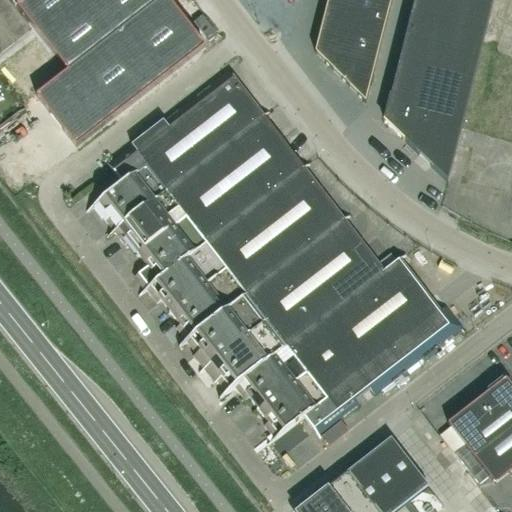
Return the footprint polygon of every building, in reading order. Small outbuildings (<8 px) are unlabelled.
[(0,0),(0,54),(29,32),(4,0),(0,0)] [(15,8),(40,40),(91,0),(23,0),(15,7),(15,8)] [(203,48),(165,0),(159,0),(66,73),(34,97),(74,148),(114,117),(203,48)] [(91,0),(40,40),(66,73),(159,0),(91,0)] [(291,0),(272,0),(267,26),(284,31),(291,0)] [(326,0),(325,8),(384,23),(389,0),(326,0)] [(413,0),(382,122),(445,184),(491,0),(413,0)] [(358,40),(378,45),(384,23),(325,8),(319,30),(339,35),(358,40)] [(330,71),(339,35),(319,30),(313,54),(330,71)] [(346,87),(358,40),(339,35),(330,71),(346,87)] [(363,104),(378,45),(358,40),(346,87),(363,104)] [(225,72),(145,135),(188,190),(268,127),(225,72)] [(268,127),(188,190),(230,244),(311,182),(268,127)] [(106,164),(113,174),(122,185),(97,205),(107,218),(103,221),(124,248),(127,245),(147,269),(143,273),(153,286),(145,292),(155,306),(159,303),(178,328),(175,331),(195,357),(191,359),(212,386),(216,383),(225,396),(233,390),(243,403),(247,399),(267,425),(263,428),(273,442),(301,420),(317,440),(357,409),(351,401),(314,353),(272,299),(230,244),(188,190),(145,135),(106,164)] [(335,179),(322,191),(332,202),(345,190),(335,179)] [(311,182),(230,244),(272,299),(353,236),(311,182)] [(353,236),(272,299),(314,353),(411,278),(398,262),(383,275),(353,236)] [(429,266),(441,282),(451,274),(440,258),(429,266)] [(411,278),(314,353),(351,401),(366,389),(372,397),(460,329),(444,308),(438,313),(411,278)] [(511,391),(504,381),(446,425),(473,460),(493,486),(511,470),(511,391)] [(295,511),(394,511),(426,488),(389,440),(295,511)] [(436,447),(431,458),(447,465),(451,453),(436,447)] [(468,463),(444,473),(450,487),(474,477),(468,463)]
